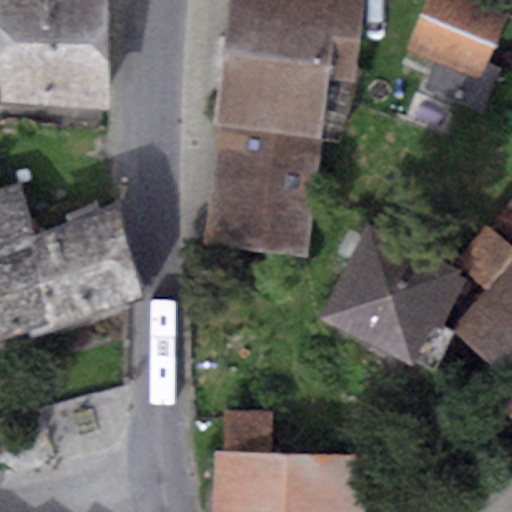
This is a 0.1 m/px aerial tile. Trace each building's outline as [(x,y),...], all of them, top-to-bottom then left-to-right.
[(106,0),(0,0),(0,102),(108,110),(106,0)] [(363,0),(230,0),(211,122),(216,124),(203,245),(305,255),(317,139),(337,141),(361,72),(352,70),(363,0)] [(505,13),(466,0),(425,0),(409,53),(436,62),(424,89),(481,112),(502,65),(485,59),(505,13)] [(21,184),(0,190),(0,258),(34,248),(32,242),(21,184)] [(511,197),(495,219),(511,234),(511,249),(486,226),(458,262),(484,290),(453,329),(511,381),(492,402),(511,419),(511,197)] [(115,209),(32,242),(34,248),(49,320),(51,326),(141,296),(115,209)] [(457,271),(364,225),(319,318),(429,376),(449,336),(427,325),(457,271)] [(0,336),(49,320),(34,248),(0,258),(0,336)] [(222,451),(215,450),(213,511),(352,511),(356,454),(274,452),(270,415),(224,412),(222,451)]
